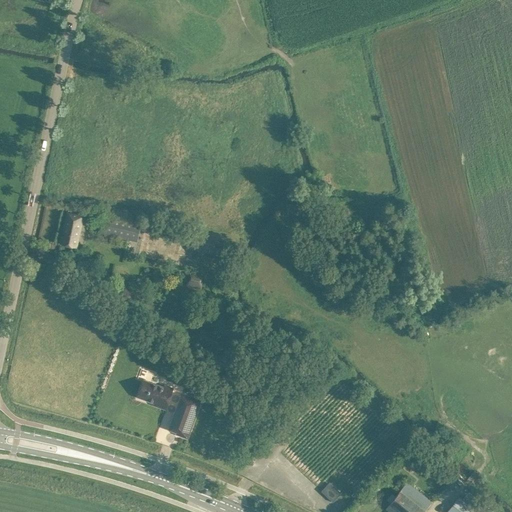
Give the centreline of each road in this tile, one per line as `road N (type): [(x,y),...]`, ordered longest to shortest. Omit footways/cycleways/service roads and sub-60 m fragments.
road 1 (tertiary): [(0,353),(78,0)]
road 2 (secondary): [(243,511),(145,473),(0,438)]
